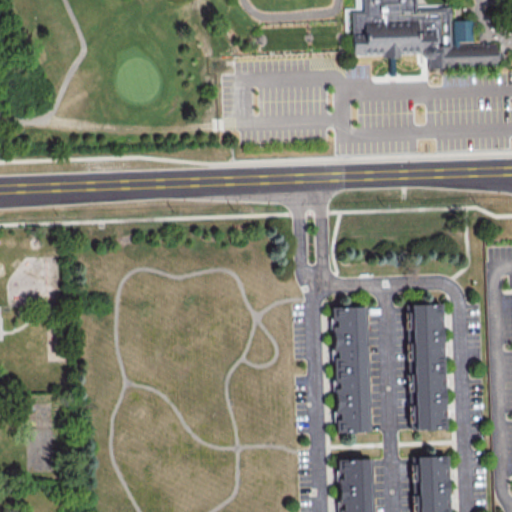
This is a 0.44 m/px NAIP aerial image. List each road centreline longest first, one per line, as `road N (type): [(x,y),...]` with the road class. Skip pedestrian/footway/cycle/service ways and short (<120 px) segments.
road 1 (tertiary): [(511,170),(0,187)]
road 2 (residential): [(466,511),(453,289),(437,280),(311,286)]
road 3 (residential): [(306,177),(317,511)]
